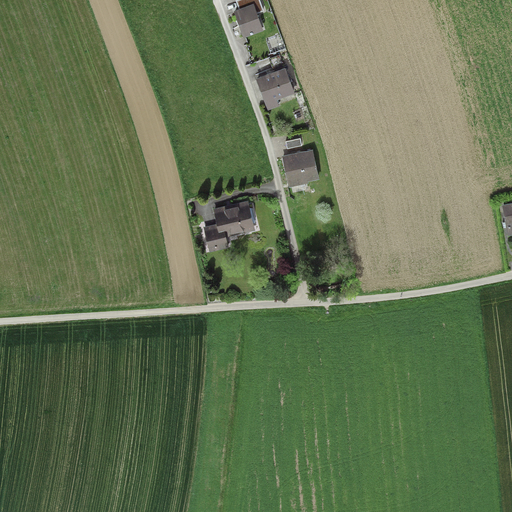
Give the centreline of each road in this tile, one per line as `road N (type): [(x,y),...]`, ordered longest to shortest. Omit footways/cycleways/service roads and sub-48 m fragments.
road 1 (residential): [(216,0),(272,160),(305,301)]
road 2 (residential): [(0,321),(305,301)]
road 3 (residential): [(305,301),(511,275)]
